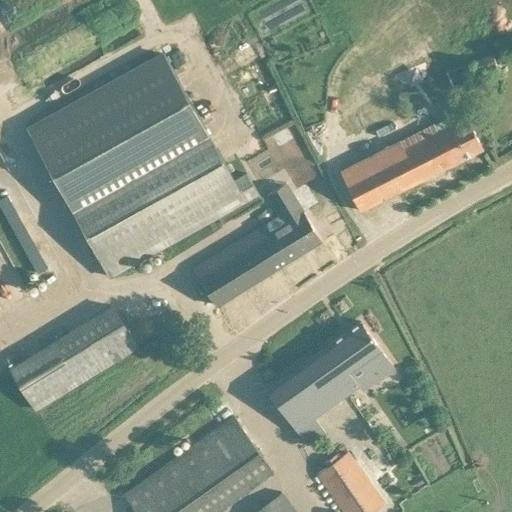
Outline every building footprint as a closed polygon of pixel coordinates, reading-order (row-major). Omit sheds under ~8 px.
[(186,0),(192,10),(203,31),(239,11),(233,0),(234,0),(186,0)] [(163,51),(26,127),(71,210),(109,276),(217,214),(222,222),(262,199),(247,173),(238,178),(235,180),(209,135),(163,51)] [(493,55),(447,72),(455,92),(500,75),(493,55)] [(340,170),(351,192),(360,210),(483,148),(467,116),(466,116),(459,101),(430,116),(438,131),(404,148),(400,140),(340,170)] [(221,251),(194,268),(216,305),(322,240),(286,182),(267,194),(284,222),(225,258),(221,251)] [(8,192),(0,196),(0,203),(35,270),(46,264),(8,192)] [(10,368),(25,392),(35,409),(138,346),(112,305),(10,368)] [(267,388),(278,404),(296,429),(297,429),(307,444),(325,431),(314,417),(359,385),(350,372),(362,364),(375,383),(395,368),(361,321),(267,388)] [(124,495),(135,511),(215,511),(274,471),(235,416),(124,495)] [(348,451),(339,458),(336,454),(324,462),(327,466),(318,473),(345,511),(373,511),(385,504),(348,451)] [(296,511),(281,491),(252,511),(296,511)]
